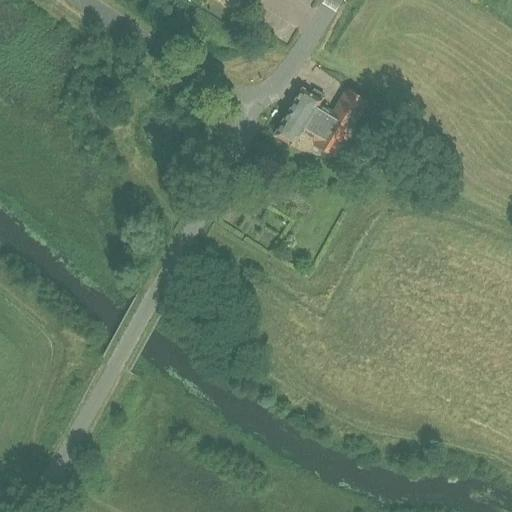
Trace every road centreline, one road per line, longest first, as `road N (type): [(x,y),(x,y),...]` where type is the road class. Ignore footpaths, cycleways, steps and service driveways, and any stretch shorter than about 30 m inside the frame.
road 1 (unclassified): [(33,511),(259,116)]
road 2 (unclassified): [(259,116),(82,0)]
road 3 (unclassified): [(334,0),(259,116)]
